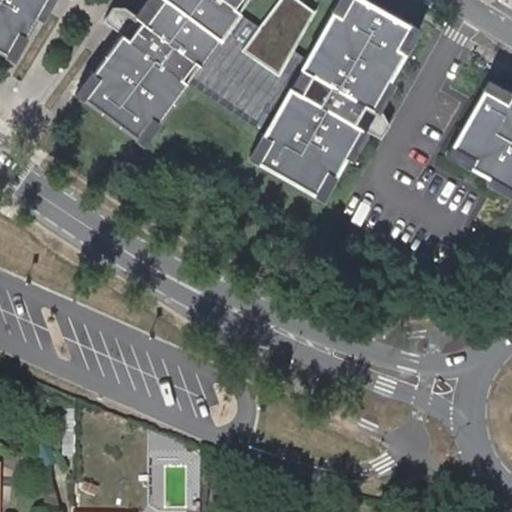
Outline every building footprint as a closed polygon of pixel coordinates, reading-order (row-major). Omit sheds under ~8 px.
[(0,0),(0,45),(18,56),(49,0),(0,0)] [(149,143),(253,0),(147,0),(80,93),(149,143)] [(327,199),(422,31),(367,0),(340,0),(252,157),(327,199)] [(511,188),(511,94),(488,81),(448,152),(511,188)] [(97,491),(83,485),(80,492),(95,498),(97,491)]
